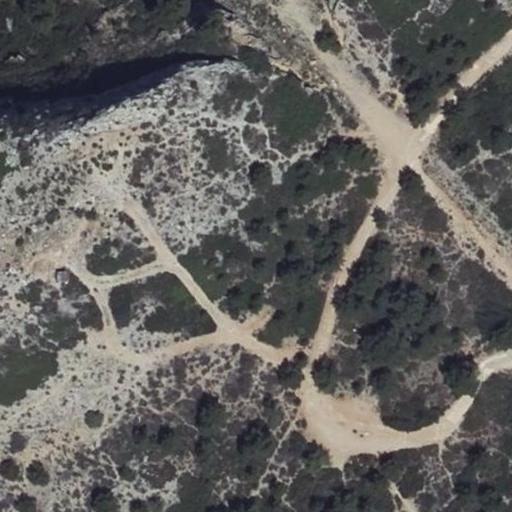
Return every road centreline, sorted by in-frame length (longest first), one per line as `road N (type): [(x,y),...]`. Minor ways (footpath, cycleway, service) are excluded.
road 1 (track): [(436,437),(375,445),(338,438),(318,409),(308,368),(334,271),(400,167),(511,36)]
road 2 (track): [(308,368),(272,354),(170,262),(123,193)]
